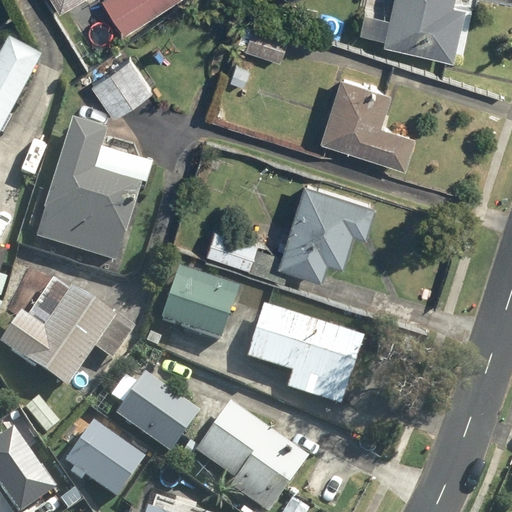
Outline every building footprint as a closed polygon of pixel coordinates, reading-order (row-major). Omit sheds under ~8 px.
[(52,0),(58,10),(74,0),(52,0)] [(174,0),(101,0),(122,33),(174,0)] [(464,1),(457,0),(367,0),(361,31),(383,36),(381,43),(452,58),(453,52),(462,54),(472,7),(463,5),(464,1)] [(236,45),(241,47),(239,54),(247,57),(249,50),(280,60),(288,35),(244,20),(236,45)] [(0,132),(39,60),(7,43),(0,55),(0,132)] [(128,55),(90,83),(115,116),(153,88),(128,55)] [(414,133),(380,121),(391,90),(341,73),(319,139),(403,166),(414,133)] [(81,104),(75,123),(70,122),(32,239),(114,266),(140,186),(94,171),(106,133),(101,132),(107,113),(81,104)] [(285,280),(289,267),(320,278),(327,260),(340,265),(352,233),(364,237),(375,205),(304,180),(279,251),(212,227),(204,252),(285,280)] [(177,268),(159,322),(219,342),(238,288),(177,268)] [(93,352),(111,364),(133,332),(46,272),(40,280),(26,270),(9,294),(24,304),(0,339),(0,347),(65,392),(93,352)] [(260,309),(245,361),(289,374),(284,392),(341,409),(362,339),(260,309)] [(308,460),(228,404),(214,424),(144,375),(137,386),(125,377),(109,399),(121,407),(114,418),(168,456),(182,437),(197,448),(192,455),(271,511),(308,460)] [(36,400),(23,413),(47,437),(60,424),(36,400)] [(67,458),(117,493),(144,454),(95,419),(67,458)] [(0,433),(0,489),(16,511),(20,511),(58,486),(15,424),(0,433)] [(138,509),(146,511),(145,511),(150,511),(156,496),(144,491),(138,509)]
